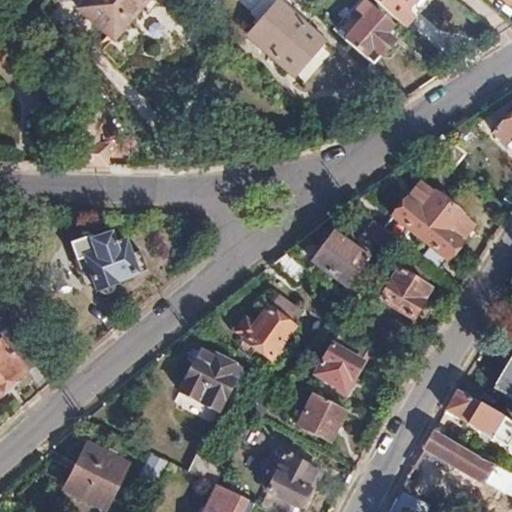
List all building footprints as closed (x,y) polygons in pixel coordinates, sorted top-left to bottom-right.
[(94,0),(84,13),(115,38),(147,0),(94,0)] [(370,63),(390,39),(381,32),(388,24),(359,0),(356,0),(352,7),(359,14),(340,37),(370,63)] [(411,0),(373,0),(403,26),(413,15),(404,8),(411,0)] [(204,15),(193,6),(183,17),(194,26),(204,15)] [(289,72),(317,39),(284,11),(256,43),(289,72)] [(317,57),(302,98),(332,109),(347,68),(317,57)] [(406,95),(377,69),(364,86),(389,107),(406,95)] [(95,142),(96,100),(84,99),(79,162),(104,164),(104,143),(95,142)] [(511,112),(491,136),(504,147),(508,142),(511,145),(511,112)] [(450,168),(460,155),(438,136),(424,147),(443,162),(450,168)] [(412,244),(442,207),(444,201),(432,190),(429,193),(419,184),(405,199),(403,196),(387,213),(390,216),(381,227),(393,237),(403,246),(408,240),(412,244)] [(457,242),(470,227),(458,217),(460,215),(444,201),(442,207),(412,244),(416,247),(411,253),(433,272),(443,260),(444,262),(459,243),(457,242)] [(393,237),(372,220),(371,219),(361,233),(383,251),(393,237)] [(130,252),(125,239),(115,243),(111,231),(93,239),(90,233),(71,240),(83,275),(90,273),(95,287),(98,286),(101,290),(105,291),(109,292),(113,290),(115,286),(115,283),(115,281),(148,269),(140,248),(130,252)] [(363,258),(330,232),(308,260),(341,286),(363,258)] [(305,270),(285,252),(283,253),(271,264),(294,284),(305,270)] [(426,289),(395,269),(376,299),(406,319),(426,289)] [(292,328),(303,314),(278,296),(267,309),(292,328)] [(234,332),(275,362),(282,353),(277,350),(292,328),(267,309),(254,326),(244,319),(234,332)] [(37,361),(6,325),(0,330),(0,339),(26,370),(37,361)] [(357,362),(367,347),(364,346),(338,329),(317,358),(313,355),(306,364),(310,367),(309,369),(338,389),(348,375),(351,377),(361,364),(357,362)] [(0,392),(26,370),(0,339),(0,392)] [(239,367),(201,348),(180,390),(219,408),(232,381),(239,367)] [(511,350),(490,386),(508,398),(498,415),(511,423),(511,350)] [(238,384),(245,370),(239,367),(232,381),(238,384)] [(511,432),(511,423),(498,415),(453,389),(452,392),(442,409),(504,447),(511,432)] [(328,440),(344,410),(332,404),(309,392),(294,423),(328,440)] [(511,483),(511,472),(475,456),(431,428),(430,430),(420,447),(433,455),(434,452),(447,460),(479,480),(481,477),(506,493),(511,485),(511,483)] [(126,461),(84,442),(64,488),(106,507),(126,461)] [(316,470),(276,451),(270,463),(277,466),(265,490),(269,492),(295,505),(299,507),(316,470)] [(156,486),(168,462),(156,456),(152,454),(141,478),(156,486)] [(215,486),(223,470),(197,457),(189,473),(193,474),(215,486)] [(156,486),(141,478),(139,480),(155,488),(156,486)] [(236,511),(242,499),(218,487),(206,511),(236,511)] [(291,511),(295,505),(269,492),(261,509),(268,511),(291,511)] [(414,511),(418,500),(404,496),(397,511),(414,511)]
